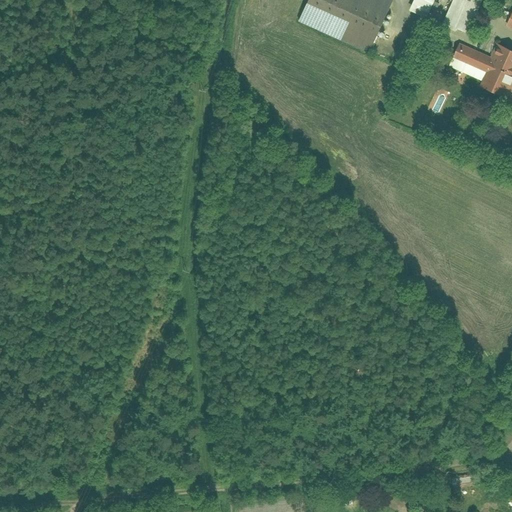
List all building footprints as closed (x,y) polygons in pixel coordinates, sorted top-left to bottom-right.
[(311,0),(301,22),(373,55),(397,5),(386,0),(311,0)] [(418,0),(414,10),(432,18),(440,0),(418,0)] [(479,0),(457,0),(445,26),(468,37),(484,2),(479,0)] [(511,53),(500,48),(496,58),(462,44),(455,59),(489,74),(483,87),(511,99),(511,96),(511,53)] [(440,94),(434,110),(440,112),(446,96),(440,94)]
